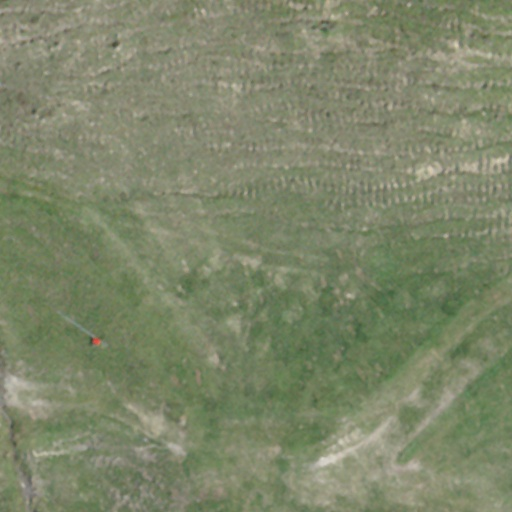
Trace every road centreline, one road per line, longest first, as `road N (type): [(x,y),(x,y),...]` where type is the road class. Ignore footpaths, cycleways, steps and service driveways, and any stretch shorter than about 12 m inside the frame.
road 1 (track): [(511,313),(480,330),(416,399),(368,458),(356,495)]
road 2 (track): [(356,495),(485,511)]
